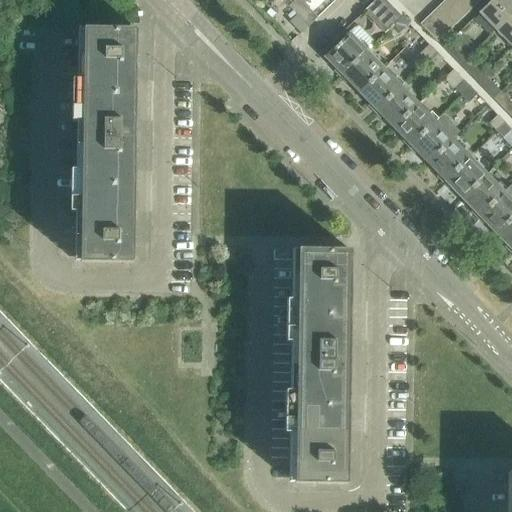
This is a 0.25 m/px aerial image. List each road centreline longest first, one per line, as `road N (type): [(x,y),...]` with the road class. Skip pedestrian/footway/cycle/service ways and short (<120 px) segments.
road 1 (residential): [(257,251),(255,445),(263,482),(284,500),(374,502),(375,215)]
road 2 (residential): [(51,36),(47,279),(158,281),(168,1)]
road 3 (tertiary): [(375,215),(168,1)]
road 4 (tertiary): [(511,355),(375,215)]
